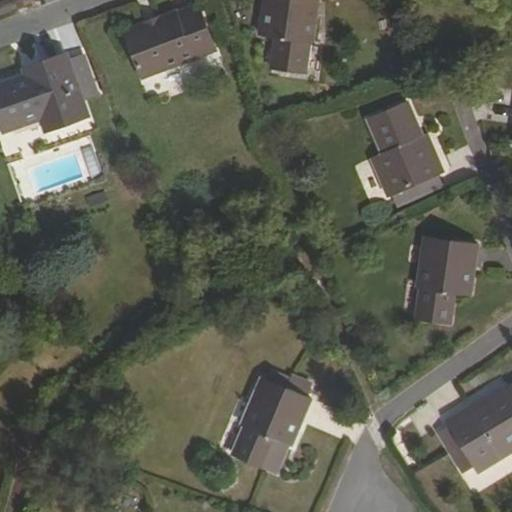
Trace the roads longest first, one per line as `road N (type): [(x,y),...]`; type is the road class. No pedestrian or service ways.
road 1 (residential): [(511,325),(392,409),(348,490)]
road 2 (residential): [(448,63),(511,236)]
